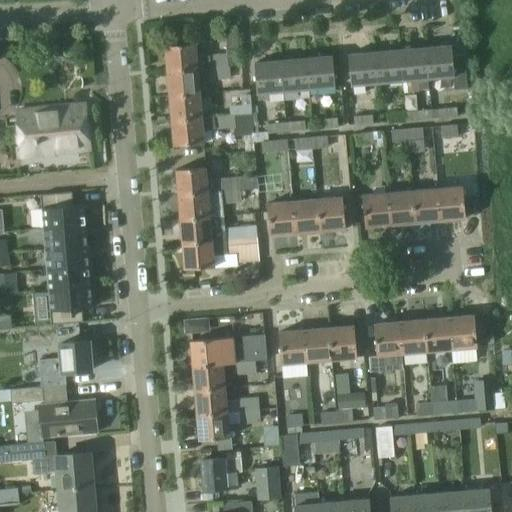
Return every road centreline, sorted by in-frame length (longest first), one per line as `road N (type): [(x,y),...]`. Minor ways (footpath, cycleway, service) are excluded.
road 1 (residential): [(139,310),(485,278)]
road 2 (unclassified): [(139,310),(111,12)]
road 3 (unclassified): [(156,511),(139,310)]
road 4 (residential): [(111,12),(264,0)]
